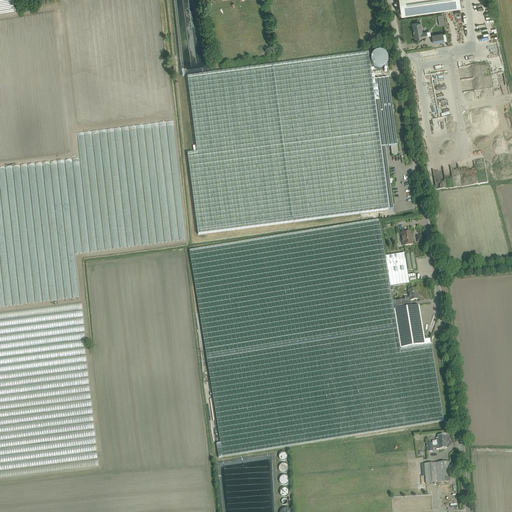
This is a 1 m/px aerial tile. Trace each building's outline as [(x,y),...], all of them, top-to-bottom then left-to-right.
[(68,0),(72,36),(65,36),(74,130),(170,121),(158,0),(68,0)] [(398,0),(400,15),(460,7),(458,0),(398,0)] [(430,31),(426,32),(422,32),(420,22),(412,24),(413,28),(413,27),(414,30),(413,30),(413,31),(414,38),(423,37),(431,35),(430,31)] [(442,33),(432,35),(433,43),(444,41),(442,33)] [(398,154),(392,105),(388,78),(372,80),(368,53),(187,77),(197,153),(187,154),(198,235),(384,211),(393,209),(385,147),(390,146),(392,155),(398,154)] [(475,68),(498,65),(498,62),(504,61),(503,58),(489,60),(489,62),(475,64),(475,68)] [(431,345),(430,345),(400,350),(393,310),(396,310),(395,308),(395,302),(392,303),(390,287),(386,263),(379,221),(189,251),(210,380),(220,444),(216,444),(218,458),(444,422),(431,345)] [(412,245),(411,239),(410,239),(409,232),(401,233),(403,246),(412,245)] [(404,255),(385,258),(386,263),(390,287),(409,284),(408,283),(407,272),(404,255)] [(416,296),(415,289),(413,290),(412,288),(411,287),(408,287),(408,288),(408,291),(409,297),(404,298),(405,300),(405,302),(410,301),(418,300),(417,296),(416,296)] [(424,338),(419,306),(396,310),(393,310),(400,350),(430,345),(429,340),(425,338),(424,338)] [(436,448),(436,450),(440,449),(446,449),(445,436),(437,437),(438,439),(436,439),(436,441),(432,441),(432,443),(426,444),(427,452),(433,451),(433,449),(436,448)] [(424,464),(426,484),(437,483),(452,482),(450,462),(435,463),(424,464)] [(284,464),(281,468),(287,473),(290,470),(284,464)] [(284,476),(280,482),(287,487),(291,481),(284,476)]
